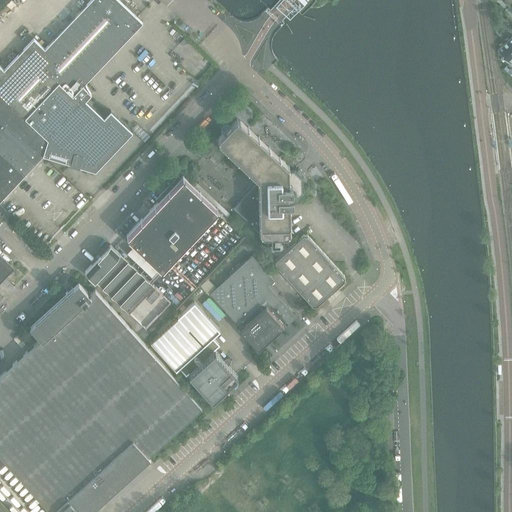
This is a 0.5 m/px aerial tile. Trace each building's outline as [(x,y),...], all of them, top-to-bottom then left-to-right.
[(43,154),(70,162),(70,164),(79,166),(79,165),(95,170),(132,131),(110,110),(103,117),(85,99),(90,94),(90,93),(89,94),(85,91),(87,89),(83,84),(142,22),(118,0),(89,0),(44,48),(33,38),(3,69),(0,65),(0,92),(48,138),(44,149),(43,154)] [(511,36),(498,50),(510,62),(511,60),(511,36)] [(42,155),(43,154),(44,149),(48,138),(0,92),(0,199),(42,155)] [(298,169),(297,169),(296,170),(294,169),(288,169),(288,166),(289,166),(288,165),(288,166),(279,158),(280,157),(279,157),(269,148),(269,147),(268,147),(258,138),(259,137),(258,137),(248,128),(249,127),(248,127),(247,127),(239,120),(237,120),(237,119),(236,119),(236,120),(234,120),(230,125),(229,124),(229,122),(227,119),(224,119),(219,125),(219,127),(223,131),(218,137),(218,139),(218,140),(219,142),(227,149),(226,150),(227,150),(237,159),(237,160),(238,160),(248,169),(247,170),(248,170),(258,179),(257,179),(257,180),(231,207),(259,234),(261,235),(261,236),(262,236),(263,237),(274,237),(274,238),(272,238),(271,239),(271,243),(272,244),(280,244),(281,243),(281,239),(280,237),(279,237),(286,237),(288,235),(289,235),(288,234),(290,233),(289,222),(290,222),(290,221),(289,221),(289,207),(290,207),(290,206),(289,206),(289,201),(292,201),(292,200),(296,200),(303,193),(303,177),(301,175),(303,173),(303,172),(299,168),(298,169)] [(182,175),(126,234),(161,267),(217,209),(182,175)] [(316,305),(335,288),(344,280),(344,276),(307,234),(302,234),(287,248),(283,244),(281,246),(280,244),(272,244),(268,248),(277,257),(275,259),(274,264),(312,305),(316,305)] [(170,303),(110,244),(85,271),(145,329),(170,303)] [(0,274),(10,264),(0,253),(0,274)] [(258,348),(283,325),(282,324),(284,323),(286,325),(296,315),(261,278),(267,272),(251,254),(221,281),(220,280),(214,285),(215,286),(209,292),(239,325),(241,324),(242,326),(240,329),(258,348)] [(89,294),(80,283),(78,282),(72,287),(67,292),(29,326),(31,328),(38,336),(40,338),(37,341),(33,345),(27,350),(23,355),(22,355),(17,360),(12,364),(6,370),(0,375),(0,466),(5,461),(6,461),(42,500),(51,510),(50,511),(51,511),(88,511),(150,456),(148,454),(201,406),(145,345),(94,290),(89,294)] [(222,320),(226,316),(226,315),(210,297),(206,302),(222,320)] [(175,369),(213,335),(218,329),(193,301),(149,341),(175,369)] [(186,375),(213,350),(218,345),(211,337),(179,367),(186,375)] [(212,399),(237,376),(227,365),(229,364),(229,362),(226,359),(223,359),(222,360),(214,351),(189,373),(212,399)]
